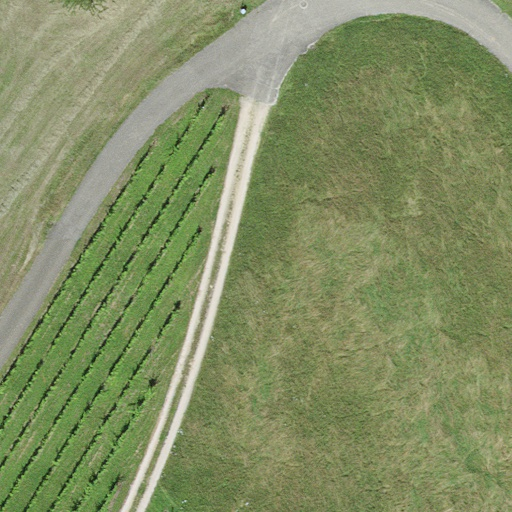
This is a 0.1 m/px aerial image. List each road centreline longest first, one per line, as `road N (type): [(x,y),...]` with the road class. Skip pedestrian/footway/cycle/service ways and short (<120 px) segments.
road 1 (residential): [(388,0),(286,27),(180,92),(72,235),(0,356)]
road 2 (track): [(288,0),(206,328),(136,511)]
